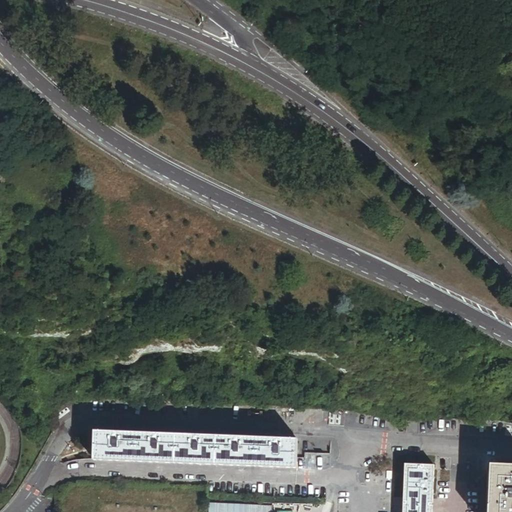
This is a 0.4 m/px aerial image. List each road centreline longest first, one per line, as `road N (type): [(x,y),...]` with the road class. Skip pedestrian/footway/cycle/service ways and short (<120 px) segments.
road 1 (tertiary): [(0,43),(64,105),(144,161),(511,334)]
road 2 (residential): [(14,511),(66,432),(97,421),(335,428),(392,443),(511,447)]
road 3 (tertiary): [(354,130),(230,54),(78,0)]
road 4 (tertiary): [(511,277),(354,130)]
road 5 (tertiary): [(354,130),(198,0)]
